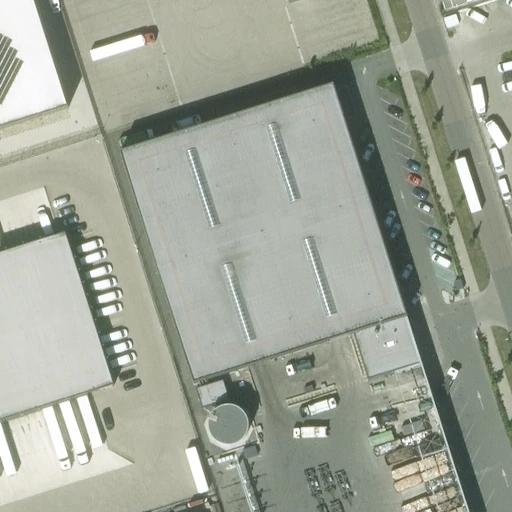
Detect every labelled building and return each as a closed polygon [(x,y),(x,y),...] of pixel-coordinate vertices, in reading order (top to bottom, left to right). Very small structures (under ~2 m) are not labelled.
[(32,0),(0,0),(0,129),(67,108),(45,38),(32,0)] [(333,85),(120,153),(193,386),(353,335),(368,381),(419,365),(421,364),(333,85)] [(0,421),(113,386),(64,233),(0,253),(0,421)] [(222,382),(196,390),(201,408),(227,401),(222,382)] [(208,425),(208,426),(208,428),(208,429),(208,430),(208,432),(209,433),(209,434),(210,436),(210,437),(211,438),(212,439),(213,440),(214,441),(215,442),(216,443),(217,444),(218,445),(219,445),(220,446),(222,446),(223,447),(224,447),(226,447),(227,447),(229,447),(230,447),(231,447),(233,446),(234,446),(235,446),(237,445),(238,444),(239,444),(240,443),(241,442),(242,441),(243,440),(244,439),(245,438),(245,437),(246,435),(247,434),(247,433),(247,431),(248,430),(248,429),(248,427),(248,426),(248,425),(247,423),(247,422),(247,421),(246,419),(246,418),(245,417),(244,416),(244,415),(243,414),(242,413),(241,412),(240,411),(239,410),(237,409),(236,409),(235,408),(234,408),(232,407),(231,407),(230,407),(228,407),(227,407),(226,407),(224,407),(223,407),(222,408),(220,408),(219,409),(218,409),(217,410),(215,411),(214,412),(213,413),(212,414),(212,415),(211,416),(210,417),(210,418),(209,420),(209,421),(208,422),(208,423),(208,425)]
